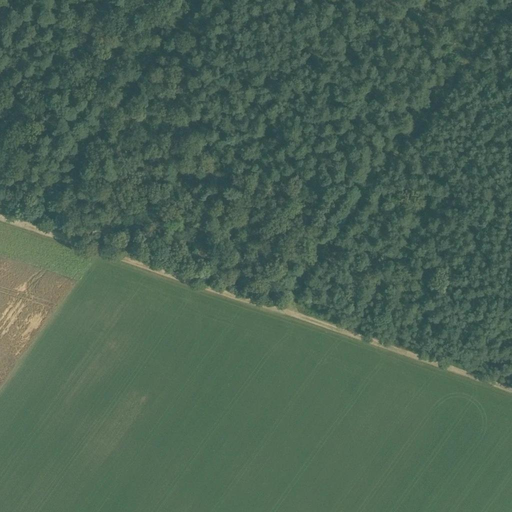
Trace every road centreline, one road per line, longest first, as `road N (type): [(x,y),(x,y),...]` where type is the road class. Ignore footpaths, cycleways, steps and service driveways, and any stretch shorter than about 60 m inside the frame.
road 1 (track): [(511,389),(0,217)]
road 2 (track): [(277,309),(511,1)]
road 3 (track): [(26,226),(189,0)]
